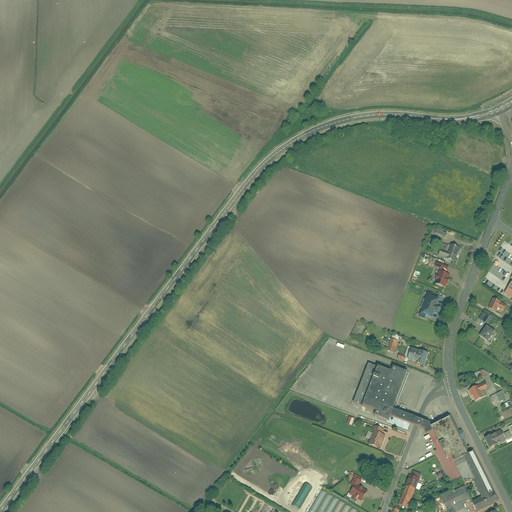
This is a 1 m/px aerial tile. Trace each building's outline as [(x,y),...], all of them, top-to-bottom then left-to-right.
[(447,235),(436,231),(435,236),(445,240),(447,235)] [(446,245),(441,258),(455,263),(460,251),(446,245)] [(435,285),(443,288),(450,268),(436,263),(434,268),(440,270),(435,285)] [(433,319),(438,301),(427,298),(422,316),(433,319)] [(502,311),(505,306),(494,299),(488,308),(493,312),(494,313),(498,308),(502,311)] [(488,318),(483,315),(479,321),(483,324),(488,318)] [(485,329),(477,338),(486,345),(493,335),(485,329)] [(390,340),(386,351),(392,353),(396,342),(390,340)] [(410,348),(405,360),(423,367),(428,355),(410,348)] [(413,421),(417,414),(395,405),(410,370),(395,364),(392,369),(372,360),(355,401),(376,410),(374,414),(406,427),(409,419),(413,421)] [(474,403),(485,398),(483,393),(486,391),(484,387),(480,389),(479,387),(469,392),(474,403)] [(501,394),(496,397),(499,404),(505,401),(501,394)] [(420,424),(425,417),(417,414),(413,421),(420,424)] [(425,417),(420,424),(425,426),(427,432),(434,429),(448,458),(451,456),(465,485),(438,498),(444,511),(441,511),(458,511),(466,509),(463,503),(471,500),(476,511),(495,501),(471,449),(467,451),(451,415),(432,424),(429,419),(425,417)] [(346,425),(351,427),(354,420),(348,418),(346,425)] [(482,439),(488,450),(511,438),(511,426),(507,429),(509,432),(501,437),(500,434),(490,439),(489,436),(482,439)] [(373,436),(369,446),(380,450),(384,439),(379,437),(380,432),(373,429),(371,435),(373,436)] [(359,482),(355,479),(349,488),(352,490),(349,496),(361,503),(367,493),(356,487),(359,482)] [(418,484),(408,481),(398,508),(407,511),(418,484)] [(303,484),(293,507),(300,510),(310,487),(303,484)] [(314,488),(302,511),(308,511),(319,490),(314,488)] [(320,491),(310,511),(316,511),(325,494),(320,491)] [(327,495),(317,511),(323,511),(332,498),(327,495)] [(333,499),(325,511),(331,511),(337,501),(333,499)] [(339,511),(343,504),(338,502),(333,511),(339,511)]
